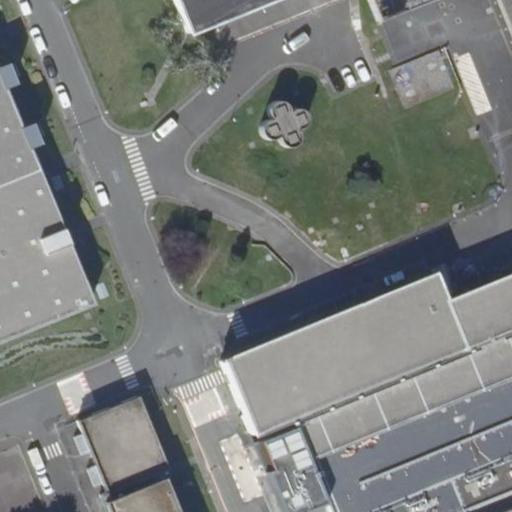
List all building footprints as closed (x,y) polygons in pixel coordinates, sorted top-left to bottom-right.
[(172,0),(187,34),(218,21),(270,0),(172,0)] [(430,0),(367,0),(376,23),(430,0)] [(0,340),(90,304),(64,241),(60,231),(41,183),(25,145),(31,142),(22,121),(15,122),(1,87),(7,83),(0,63),(0,340)] [(259,132),(261,136),(263,138),(266,140),(269,141),(271,141),(274,140),(277,138),(278,137),(278,138),(278,140),(279,142),(280,145),(282,147),(286,149),(289,149),(291,149),(295,147),(296,146),(298,144),(299,140),(299,138),(299,136),(298,133),(295,129),(296,129),(299,129),(300,129),(304,127),(306,125),(307,123),(308,121),(308,117),(308,115),(306,112),(304,110),(300,108),(296,108),(293,109),(291,110),(289,113),(289,110),(288,108),(287,106),(285,104),(279,101),(275,102),(272,103),(271,104),(269,106),(268,109),(267,111),(267,114),(269,116),(271,119),(266,121),(264,122),(261,124),(259,128),(259,132)] [(220,360),(251,436),(292,419),(329,511),(511,511),(511,510),(507,511),(463,511),(511,490),(511,272),(445,299),(433,272),(220,360)] [(79,422),(108,493),(102,496),(108,511),(176,511),(163,478),(161,474),(169,471),(167,467),(142,405),(139,398),(79,422)]
